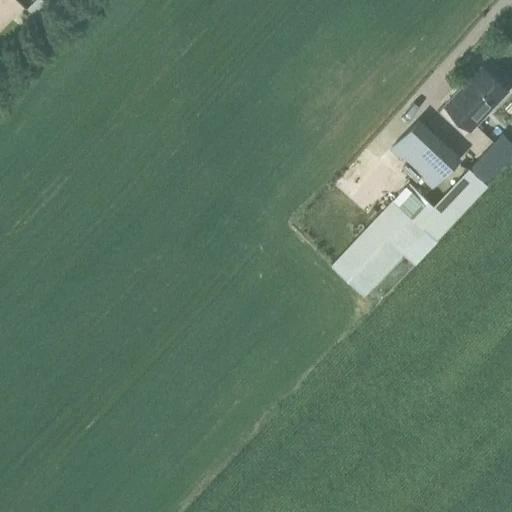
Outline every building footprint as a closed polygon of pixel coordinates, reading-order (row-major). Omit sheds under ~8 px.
[(408,78),(420,65),(408,54),(396,67),(408,78)] [(508,90),(480,64),(476,69),(473,66),(458,82),(462,85),(445,105),(472,130),(508,90)] [(420,115),(390,147),(433,186),(462,154),(420,115)] [(484,154),(499,168),(511,153),(511,140),(503,132),(484,154)] [(487,180),(499,168),(484,154),(473,166),(471,163),(434,204),(410,181),(339,257),(370,286),(402,251),(416,264),(461,213),(490,182),(487,180)]
